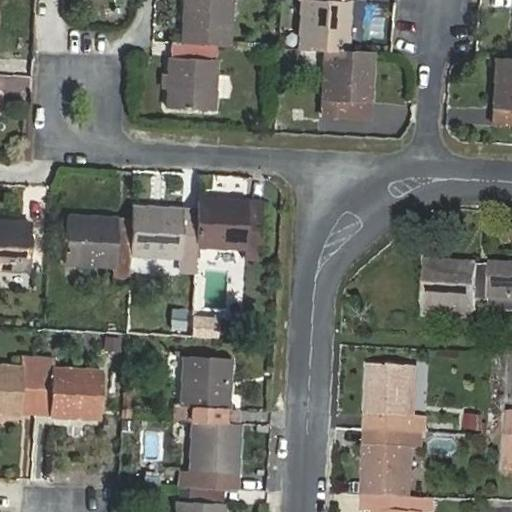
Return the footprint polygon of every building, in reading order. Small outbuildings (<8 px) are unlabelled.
[(184,0),(184,11),(190,11),(189,22),(184,22),(182,43),(218,45),(229,46),(231,0),(184,0)] [(348,19),(349,1),(347,1),(347,0),(301,0),(299,50),(325,51),(347,53),(348,30),(342,30),(343,19),(348,19)] [(173,42),(172,57),(170,57),(169,75),(175,76),(174,87),(168,86),(167,107),(213,110),(218,45),(182,43),(173,42)] [(323,99),(368,101),(370,102),(371,83),(366,83),(366,72),(372,72),(373,54),(347,53),(325,51),(323,99)] [(494,90),(493,109),(495,109),(494,124),(511,124),(511,59),(496,58),(495,79),(500,79),(500,90),(494,90)] [(367,117),(368,101),(323,99),(322,115),(367,117)] [(246,248),(246,258),(261,259),(263,202),(248,202),(248,199),(230,199),(230,204),(219,204),(219,198),(197,197),(197,212),(196,246),(246,248)] [(197,212),(182,211),(182,209),(164,208),(163,214),(152,213),(153,208),(132,207),(131,221),(130,254),(180,256),(180,269),(195,270),(196,246),(197,212)] [(116,265),(115,274),(129,274),(130,254),(131,221),(117,220),(117,218),(99,217),(99,223),(88,222),(88,217),(66,216),(64,263),(116,265)] [(0,268),(29,270),(32,222),(11,221),(10,227),(0,226),(0,268)] [(491,265),(476,264),(476,262),(457,261),(457,267),(446,267),(446,261),(425,260),(423,309),(473,311),(474,296),(489,297),(491,265)] [(511,264),(491,263),(491,265),(489,297),(489,308),(511,309),(511,264)] [(215,317),(204,316),(203,328),(214,328),(215,317)] [(175,420),(192,421),(227,423),(228,408),(230,408),(231,389),(226,389),(226,378),(232,379),(233,358),(181,355),(179,406),(175,405),(175,420)] [(34,411),(36,369),(37,357),(22,356),(21,366),(0,365),(0,406),(1,407),(1,412),(19,413),(19,411),(34,411)] [(34,411),(49,412),(49,415),(68,415),(68,410),(79,410),(79,416),(100,417),(102,370),(51,368),(52,358),(37,357),(36,369),(34,411)] [(367,430),(421,432),(425,432),(426,417),(413,417),(416,366),(369,364),(368,385),(373,386),(373,397),(367,396),(366,415),(368,415),(367,430)] [(227,423),(192,421),(190,472),(181,471),(180,486),(190,487),(222,488),(234,489),(234,474),(237,474),(238,455),(232,455),(233,444),(238,444),(239,423),(227,423)] [(369,463),(369,474),(363,474),(362,495),(363,495),(409,497),(412,447),(420,447),(421,432),(367,430),(367,445),(365,445),(364,463),(369,463)] [(223,511),(224,504),(221,503),(222,488),(190,487),(189,502),(177,501),(176,511),(223,511)] [(420,511),(421,511),(422,511),(432,511),(433,497),(409,497),(363,495),(362,510),(374,510),(373,511),(420,511)]
